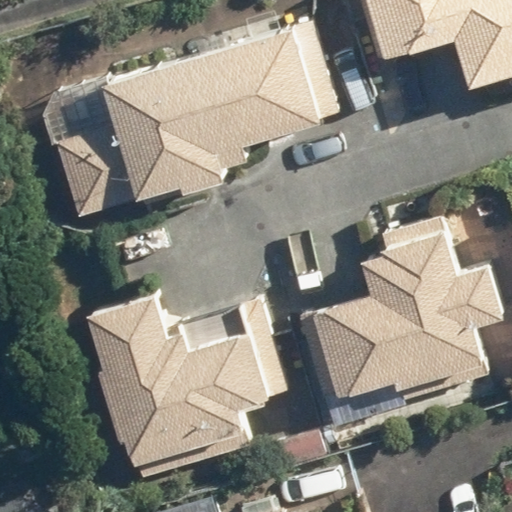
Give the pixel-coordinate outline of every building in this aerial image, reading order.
[(511,0),(352,0),(372,66),(443,45),(456,88),(511,71),(511,0)] [(45,140),(47,142),(76,217),(164,187),(168,200),(246,173),(238,150),(317,124),(284,26),(80,83),(77,83),(75,83),(72,83),(70,83),(67,83),(65,84),(63,85),(60,85),(58,86),(56,88),(54,89),(52,91),(50,92),(48,94),(46,96),(45,98),(43,100),(42,102),(41,104),(40,107),(40,109),(39,111),(39,114),(38,116),(38,119),(38,121),(39,124),(39,126),(40,129),(41,131),(42,133),(43,135),(44,138),(45,140)] [(387,393),(480,364),(469,329),(509,317),(492,260),(451,273),(434,217),(342,246),(356,291),(293,310),(321,398),(383,379),(387,393)] [(232,406),(268,396),(239,296),(166,317),(157,288),(73,312),(117,468),(239,433),(232,406)] [(60,511),(51,485),(11,498),(15,511),(60,511)]
